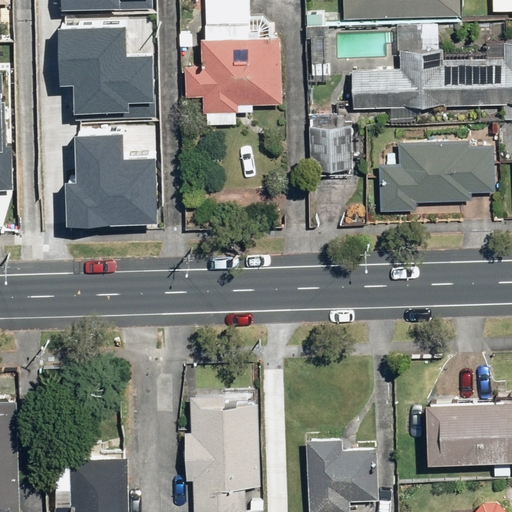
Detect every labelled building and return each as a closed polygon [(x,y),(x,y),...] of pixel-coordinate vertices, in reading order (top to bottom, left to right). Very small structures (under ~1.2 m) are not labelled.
[(61,0),(62,12),(151,9),(150,0),(61,0)] [(210,123),(224,123),(224,121),(238,121),(238,108),(255,109),(255,101),(281,101),(281,35),(250,35),(250,0),(206,0),(206,42),(206,61),(188,61),(188,93),(205,93),(205,108),(210,108),(210,123)] [(344,0),(344,15),(461,14),(461,0),(344,0)] [(124,28),(59,31),(61,86),(75,85),(76,120),(155,117),(152,57),(126,58),(124,28)] [(356,101),(391,101),(392,120),(417,119),(416,100),(511,98),(511,39),(507,39),(507,49),(507,59),(427,60),(427,51),(355,53),(356,101)] [(0,190),(12,190),(10,147),(5,147),(2,74),(0,74),(0,190)] [(353,167),(354,119),(312,118),(311,166),(353,167)] [(121,136),(75,138),(77,184),(67,184),(69,228),(157,224),(154,160),(122,161),(121,136)] [(483,141),(483,138),(401,139),(401,160),(381,160),(382,210),(420,209),(419,200),(474,199),(474,191),(494,190),(494,183),(498,183),(498,141),(483,141)] [(230,395),(193,393),(188,477),(196,477),(195,509),(246,511),(248,481),(259,482),(262,402),(229,401),(230,395)] [(0,511),(19,511),(17,398),(0,398),(0,511)] [(511,398),(432,402),(435,460),(511,456),(511,398)] [(345,431),(308,432),(310,511),(354,511),(354,496),(381,495),(380,476),(372,476),(371,444),(346,445),(345,431)] [(122,440),(70,440),(70,460),(67,460),(67,466),(58,466),(58,511),(130,511),(130,454),(122,454),(122,440)]
